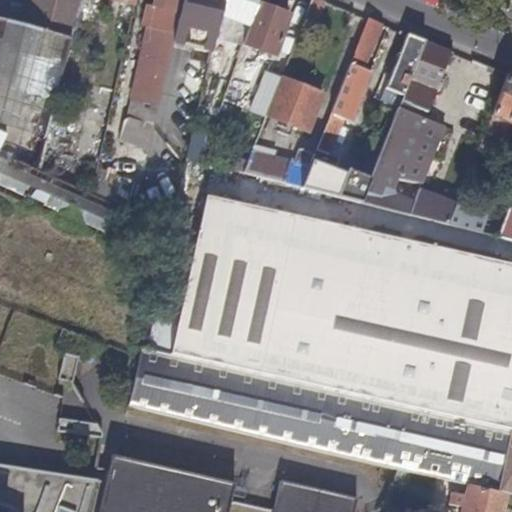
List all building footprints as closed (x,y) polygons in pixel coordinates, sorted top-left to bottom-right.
[(0,194),(114,246),(129,211),(92,195),(36,170),(76,28),(82,0),(29,0),(22,27),(0,21),(0,194)] [(82,0),(76,28),(63,79),(88,89),(106,15),(132,22),(136,0),(82,0)] [(174,0),(171,12),(146,6),(142,26),(157,29),(153,46),(147,44),(133,97),(130,96),(121,140),(150,150),(175,43),(184,0),(174,0)] [(184,0),(175,43),(213,52),(214,50),(217,37),(225,0),(184,0)] [(214,50),(239,58),(244,45),(250,27),(258,5),(259,0),(225,0),(217,37),(214,50)] [(316,24),(324,1),(320,0),(312,0),(305,20),(316,24)] [(250,27),(244,45),(275,56),(291,16),(258,5),(250,27)] [(316,156),(303,189),(361,204),(368,185),(324,167),(335,140),(330,138),(332,133),(337,135),(338,136),(342,126),(346,128),(349,120),(353,122),(372,73),(364,70),(382,25),(369,19),(316,156)] [(386,89),(404,97),(411,79),(426,42),(408,35),(386,89)] [(452,53),(426,42),(411,79),(421,83),(417,94),(433,101),(452,53)] [(252,111),(267,117),(267,116),(281,80),(266,74),(252,111)] [(511,76),(508,75),(488,128),(502,133),(506,122),(511,124),(511,76)] [(281,80),(267,116),(309,132),(324,95),(282,79),(281,80)] [(395,192),(418,198),(418,196),(423,184),(453,109),(433,101),(417,94),(421,83),(411,79),(404,97),(411,99),(409,105),(415,107),(412,114),(423,118),(395,192)] [(399,109),(368,185),(395,192),(423,118),(412,114),(399,109)] [(191,146),(188,159),(202,163),(207,150),(191,146)] [(253,152),(245,174),(303,189),(316,156),(302,150),(296,163),(253,152)] [(92,195),(129,211),(135,213),(140,192),(97,173),(92,195)] [(368,185),(361,204),(410,216),(418,198),(395,192),(368,185)] [(209,196),(201,229),(246,240),(249,226),(264,229),(260,243),(290,249),(297,216),(209,196)] [(418,198),(410,216),(449,226),(456,209),(418,196),(418,198)] [(511,242),(511,203),(498,239),(511,242)] [(171,353),(511,431),(511,266),(297,216),(290,249),(260,243),(264,229),(249,226),(246,240),(201,229),(171,353)] [(507,495),(511,495),(511,432),(143,349),(129,407),(320,452),(325,454),(409,473),(446,481),(468,486),(507,495)] [(356,511),(359,499),(282,481),(276,511),(232,502),(237,483),(112,454),(106,481),(99,511),(356,511)] [(0,511),(99,511),(106,481),(0,467),(0,511)] [(446,481),(409,473),(405,489),(442,498),(446,481)] [(502,511),(507,495),(468,486),(465,497),(452,493),(449,505),(463,508),(461,511),(502,511)]
